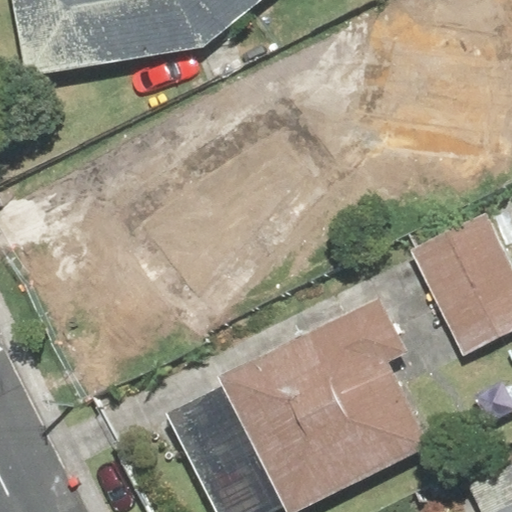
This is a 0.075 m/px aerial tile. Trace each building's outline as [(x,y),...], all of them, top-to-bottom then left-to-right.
[(33,0),(43,66),(245,35),(283,0),(33,0)] [(451,22),(448,44),(406,38),(390,131),(421,135),(417,164),(460,170),(463,151),(501,156),(511,81),(511,54),(508,54),(511,31),(451,22)] [(208,320),(255,268),(276,286),(296,263),(275,245),(362,147),(307,99),(284,124),(254,98),(124,245),(208,320)] [(511,214),(506,202),(420,241),(470,351),(511,332),(511,214)] [(395,286),(232,371),(306,511),(314,511),(455,439),(422,376),(438,368),(395,286)] [(511,511),(511,459),(479,475),(495,511),(493,511),(511,511)]
